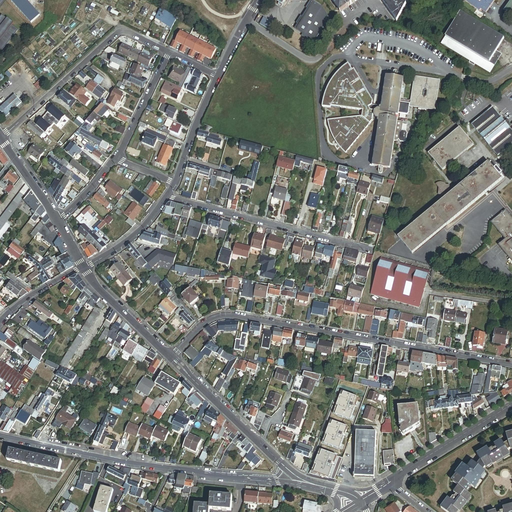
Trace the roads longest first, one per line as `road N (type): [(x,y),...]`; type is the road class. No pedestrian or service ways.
road 1 (residential): [(171,357),(200,326),(226,314),(511,364)]
road 2 (residential): [(0,435),(169,470),(268,480)]
road 3 (residential): [(167,52),(121,31),(1,139)]
road 4 (residential): [(167,197),(372,250)]
road 5 (residential): [(171,357),(283,465)]
road 6 (residential): [(389,484),(511,405)]
road 7 (residential): [(81,267),(171,357)]
